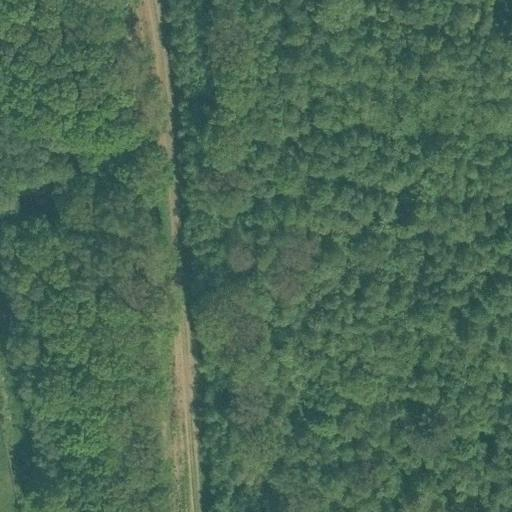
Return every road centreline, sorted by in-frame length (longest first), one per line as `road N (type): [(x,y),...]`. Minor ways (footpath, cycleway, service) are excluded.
road 1 (track): [(196,511),(171,181)]
road 2 (track): [(171,181),(149,0)]
